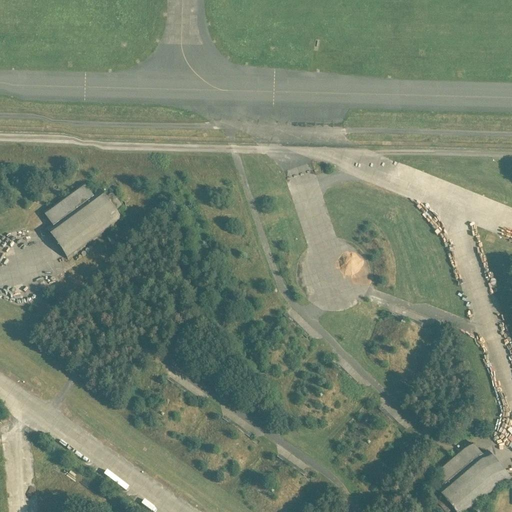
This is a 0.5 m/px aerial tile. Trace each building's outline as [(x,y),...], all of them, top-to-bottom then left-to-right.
[(85,190),(44,220),(52,230),(46,234),(69,265),(123,226),(116,217),(122,212),(113,199),(107,204),(100,195),(92,200),(85,190)] [(117,245),(114,241),(108,245),(113,252),(119,248),(118,247),(119,246),(118,244),(117,245)] [(382,313),(366,348),(371,369),(401,381),(420,369),(432,333),(382,313)] [(277,315),(249,341),(245,362),(268,384),(290,381),(315,353),(277,315)] [(363,400),(325,362),(297,388),(293,409),(316,431),(338,428),(363,400)] [(203,412),(160,381),(136,411),(136,432),(162,451),(183,444),(203,412)] [(372,409),(344,435),(341,456),(363,478),(385,475),(411,447),(372,409)] [(258,450),(214,419),(191,451),(193,472),(218,490),(239,482),(258,450)] [(481,456),(472,446),(434,479),(442,489),(435,494),(443,503),(437,508),(439,511),(474,511),(511,481),(486,451),(481,456)] [(299,511),(314,489),(270,458),(247,488),(246,510),(249,511),(299,511)]
